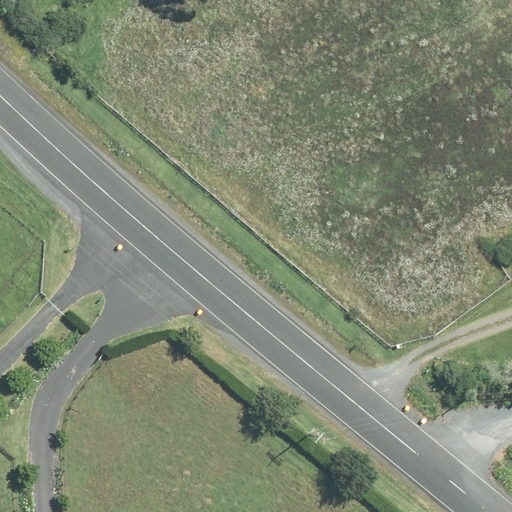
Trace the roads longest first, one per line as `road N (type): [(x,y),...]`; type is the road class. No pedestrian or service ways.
road 1 (tertiary): [(0,95),(97,187),(489,511)]
road 2 (unknown): [(191,265),(82,353),(43,398),(29,437),(31,511)]
